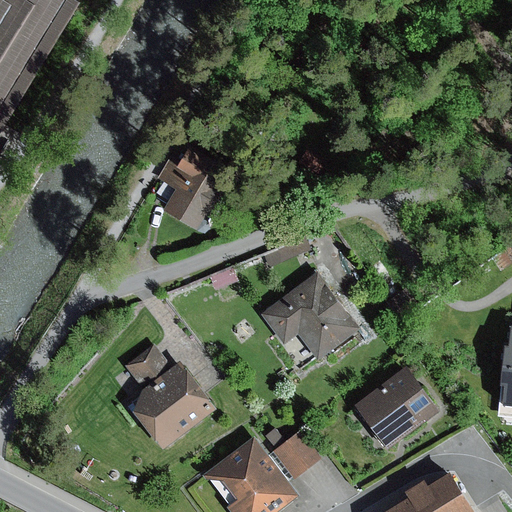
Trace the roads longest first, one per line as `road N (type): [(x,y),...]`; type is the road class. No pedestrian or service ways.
road 1 (residential): [(0,428),(69,309),(326,215),(461,185),(511,158)]
road 2 (residential): [(511,487),(477,464),(430,464),(345,511)]
